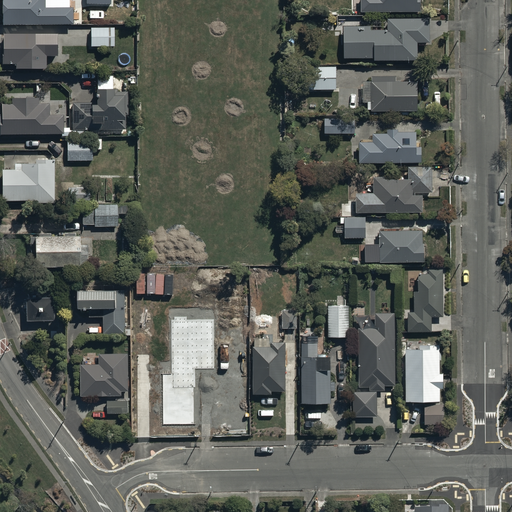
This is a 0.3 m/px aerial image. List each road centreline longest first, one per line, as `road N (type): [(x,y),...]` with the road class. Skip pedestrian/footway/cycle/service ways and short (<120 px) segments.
road 1 (residential): [(485,0),(485,464)]
road 2 (residential): [(98,499),(151,471),(485,464)]
road 3 (residential): [(0,353),(98,499)]
